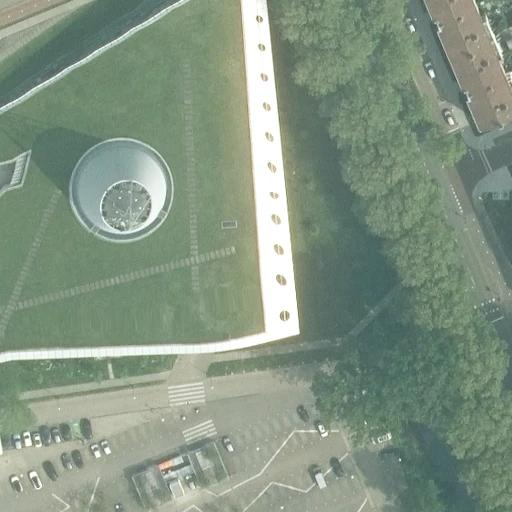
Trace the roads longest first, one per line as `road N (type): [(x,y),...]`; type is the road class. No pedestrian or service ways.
road 1 (unclassified): [(0,422),(304,375),(333,383),(386,511)]
road 2 (secondary): [(511,379),(428,179)]
road 3 (secondary): [(428,179),(354,0)]
road 4 (residential): [(458,167),(390,0)]
